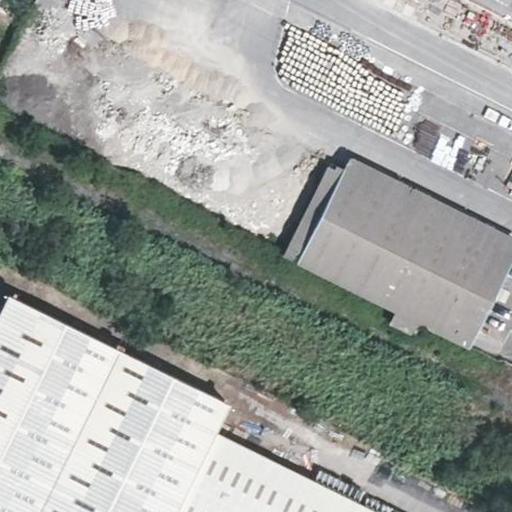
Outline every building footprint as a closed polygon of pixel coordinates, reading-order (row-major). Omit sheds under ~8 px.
[(0,0),(0,46),(16,7),(0,0)] [(344,167),(511,250),(511,235),(350,155),(344,167)] [(281,255),(296,263),(344,167),(329,159),(281,255)] [(511,250),(344,167),(296,263),(468,348),(511,256),(511,250)] [(228,402),(7,292),(1,304),(0,305),(0,511),(381,511),(214,430),(228,402)]
